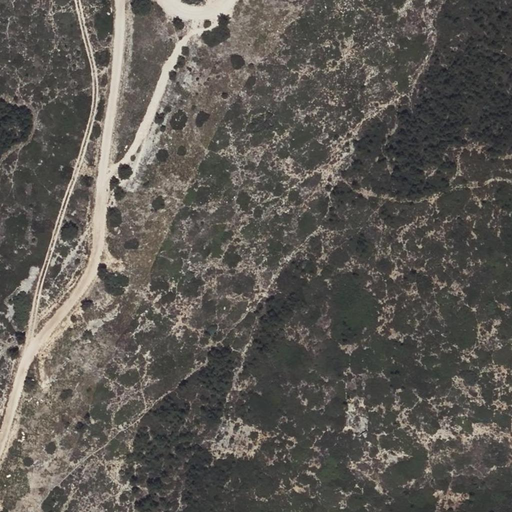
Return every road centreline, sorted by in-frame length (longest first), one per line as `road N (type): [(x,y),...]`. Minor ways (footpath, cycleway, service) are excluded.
road 1 (track): [(0,439),(28,350),(85,283),(97,254),(103,184)]
road 2 (track): [(103,184),(123,0)]
